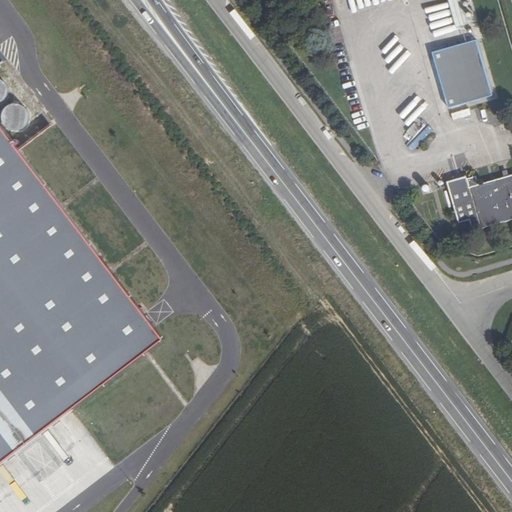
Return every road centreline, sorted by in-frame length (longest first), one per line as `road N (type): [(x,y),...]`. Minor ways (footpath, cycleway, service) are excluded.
road 1 (primary): [(135,0),(511,490)]
road 2 (primary): [(511,467),(163,0)]
road 3 (unclassified): [(449,306),(214,0)]
